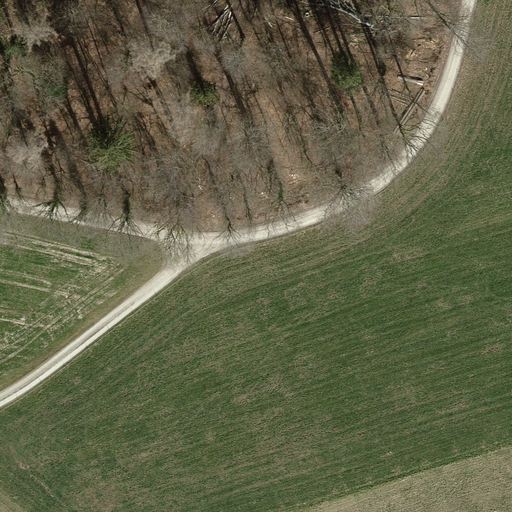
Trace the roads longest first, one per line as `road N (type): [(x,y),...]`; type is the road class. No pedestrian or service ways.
road 1 (track): [(187,257),(342,208),(393,174),(435,119),(467,0)]
road 2 (track): [(0,399),(187,257)]
road 3 (track): [(187,257),(145,234),(0,203)]
